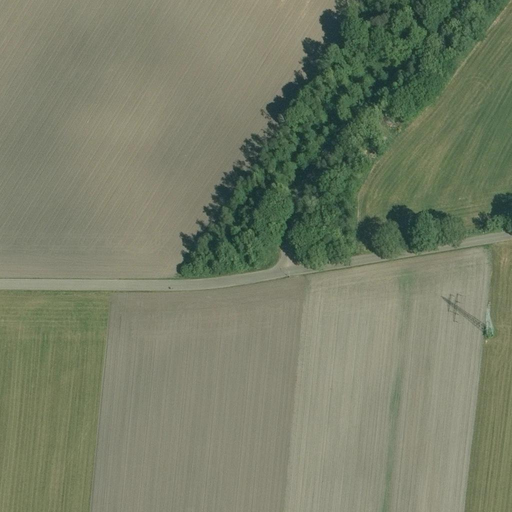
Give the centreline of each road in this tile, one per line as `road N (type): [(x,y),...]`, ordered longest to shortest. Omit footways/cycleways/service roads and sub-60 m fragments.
road 1 (unclassified): [(290,273),(287,227),(298,199),(470,0)]
road 2 (unclassified): [(290,273),(198,286),(0,285)]
road 3 (unclassified): [(511,236),(290,273)]
